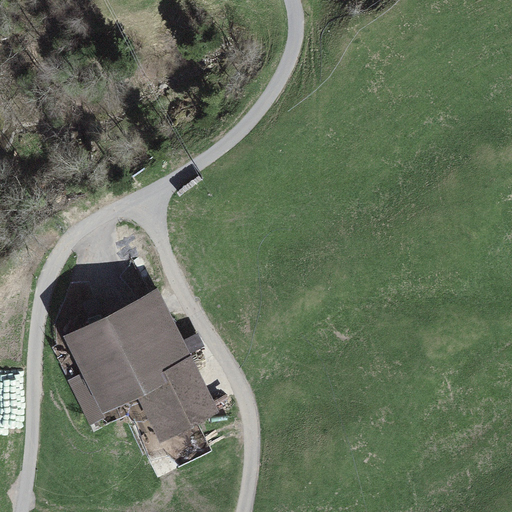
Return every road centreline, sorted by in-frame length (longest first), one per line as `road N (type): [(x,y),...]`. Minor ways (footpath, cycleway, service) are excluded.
road 1 (unclassified): [(296,0),(301,37),(286,76),(247,118),(64,234),(34,313),(29,484),(21,511)]
road 2 (track): [(246,511),(253,382),(148,186)]
